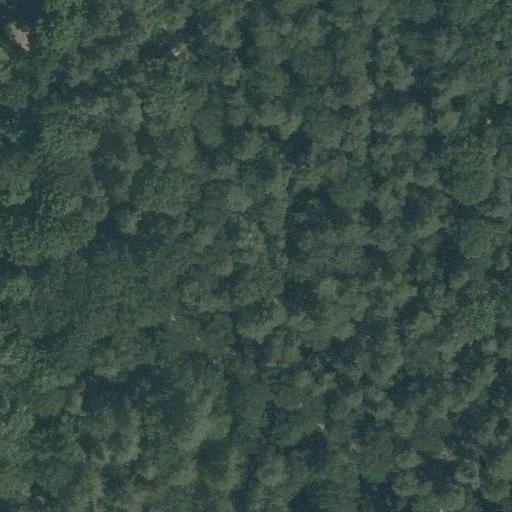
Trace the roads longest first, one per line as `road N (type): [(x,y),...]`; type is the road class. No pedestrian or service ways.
road 1 (track): [(20,0),(24,511)]
road 2 (track): [(437,511),(22,229)]
